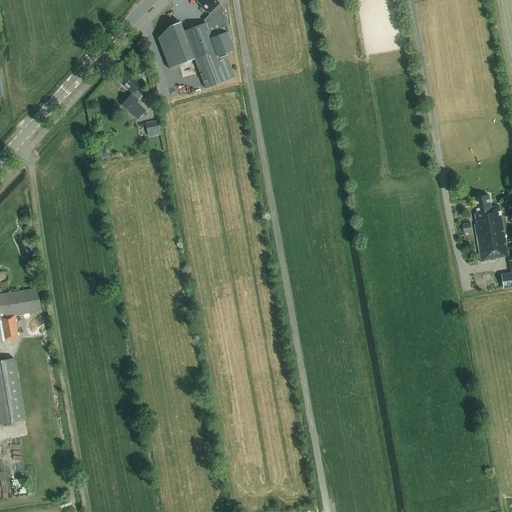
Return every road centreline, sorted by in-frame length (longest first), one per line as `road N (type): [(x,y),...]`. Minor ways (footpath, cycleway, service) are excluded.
road 1 (unclassified): [(235,0),(322,511)]
road 2 (track): [(21,138),(89,511)]
road 3 (track): [(410,0),(466,270)]
road 4 (tertiary): [(0,160),(151,0)]
